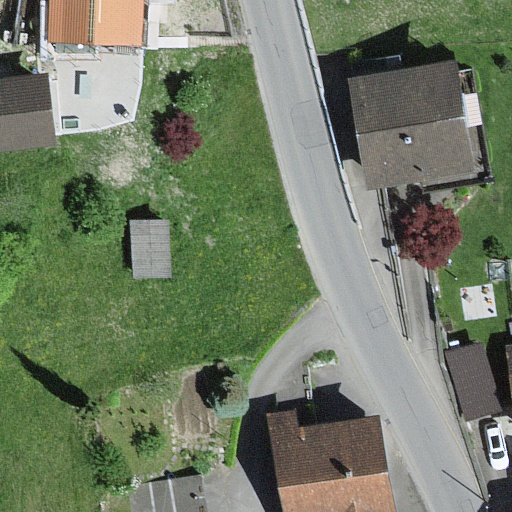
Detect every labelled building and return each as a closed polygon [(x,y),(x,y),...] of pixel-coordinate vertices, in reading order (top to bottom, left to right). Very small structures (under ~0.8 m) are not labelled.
[(55,0),(54,44),(150,47),(151,0),(55,0)] [(470,60),(355,79),(373,190),(488,171),(470,60)] [(54,74),(0,82),(0,154),(65,144),(54,74)] [(173,221),(132,223),(135,281),(176,279),(173,221)] [(483,341),(442,353),(463,425),(504,413),(483,341)] [(303,410),(272,415),(286,511),(403,511),(390,416),(305,429),(303,410)] [(205,511),(200,479),(125,489),(128,511),(205,511)]
